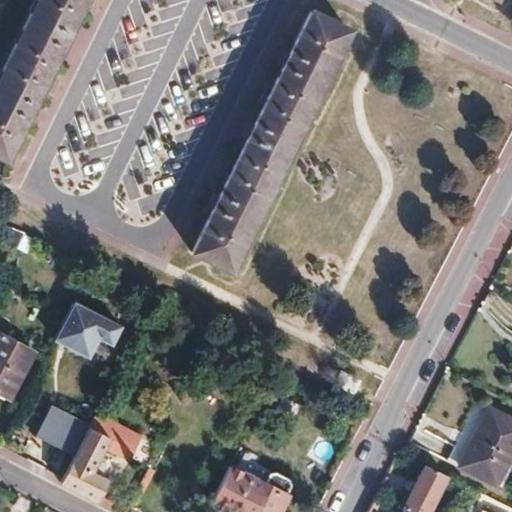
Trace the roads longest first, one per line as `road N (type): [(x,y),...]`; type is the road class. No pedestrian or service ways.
road 1 (residential): [(338,511),(511,178)]
road 2 (residential): [(511,65),(379,0)]
